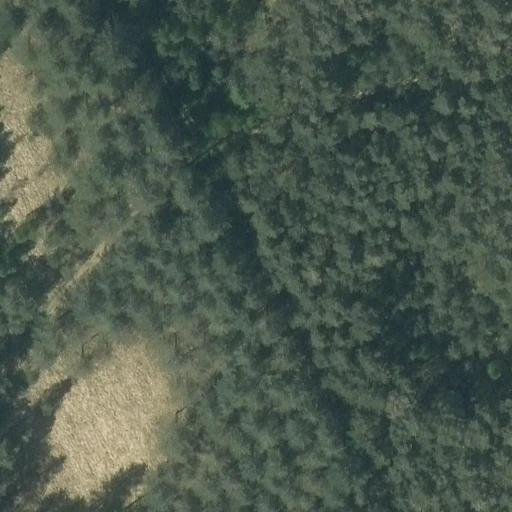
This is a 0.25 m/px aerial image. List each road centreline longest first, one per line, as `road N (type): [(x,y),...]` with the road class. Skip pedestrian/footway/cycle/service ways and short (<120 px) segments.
road 1 (track): [(203,144),(406,511)]
road 2 (track): [(203,144),(511,40)]
road 3 (track): [(122,0),(203,144)]
